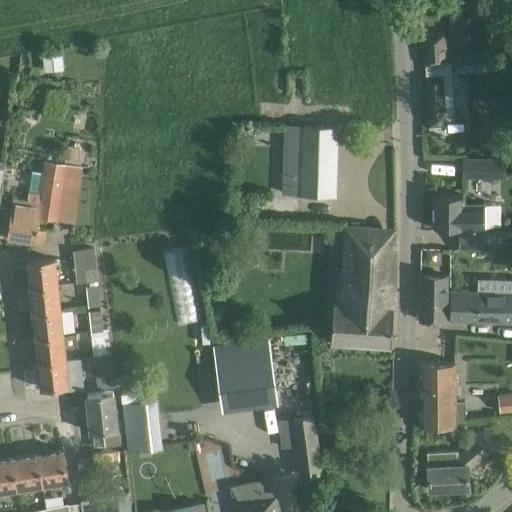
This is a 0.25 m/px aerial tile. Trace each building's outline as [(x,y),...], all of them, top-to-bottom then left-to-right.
[(449,16),(451,52),(486,50),(484,14),(449,16)] [(498,27),(511,27),(511,14),(498,15),(498,27)] [(446,63),(444,33),(422,35),(424,64),(429,64),(429,78),(425,78),(429,133),(467,131),(466,121),(454,121),(451,63),(446,63)] [(43,71),(64,69),(62,51),(41,53),(43,71)] [(283,123),(280,193),(336,195),(338,125),(283,123)] [(80,164),(82,149),(67,146),(64,162),(43,159),(39,193),(28,191),(27,200),(12,198),(7,235),(9,236),(8,240),(19,242),(20,237),(35,239),(39,216),(74,222),(83,165),(80,164)] [(496,157),(462,157),(462,178),(497,178),(496,157)] [(485,203),(464,203),(464,195),(432,195),(432,227),(494,228),(494,204),(485,204),(485,203)] [(511,229),(458,230),(458,250),(483,250),(483,243),(505,243),(505,237),(511,237),(511,229)] [(327,302),(333,303),(330,342),(390,345),(393,308),(396,239),(395,239),(395,244),(342,241),(340,265),(331,264),(327,302)] [(85,282),(97,281),(94,247),(73,250),(76,283),(85,282)] [(29,287),(57,284),(55,258),(26,261),(29,287)] [(420,275),(419,320),(446,321),(447,275),(420,275)] [(449,289),(449,322),(511,323),(511,277),(477,277),(477,290),(449,289)] [(97,281),(85,282),(87,307),(100,306),(97,281)] [(29,287),(32,312),(60,309),(57,284),(29,287)] [(60,309),(32,312),(34,337),(63,334),(60,309)] [(90,331),(106,330),(106,329),(103,329),(101,310),(88,311),(90,331)] [(106,330),(90,331),(93,356),(109,355),(106,330)] [(66,359),(64,347),(77,346),(76,333),(63,334),(34,337),(37,362),(81,358),(81,357),(66,359)] [(269,337),(213,345),(221,403),(277,395),(269,337)] [(97,389),(112,387),(109,355),(93,356),(97,389)] [(81,358),(37,362),(40,388),(68,385),(69,390),(84,388),(81,358)] [(419,362),(419,425),(455,425),(455,420),(464,420),(464,400),(455,400),(455,362),(419,362)] [(94,446),(118,443),(112,391),(89,394),(94,446)] [(511,393),(497,395),(499,412),(511,411),(511,393)] [(147,403),(123,405),(128,449),(152,447),(147,403)] [(299,476),(311,474),(321,473),(314,414),(292,417),(299,476)] [(467,470),(488,453),(477,438),(457,454),(457,451),(428,453),(428,466),(427,466),(428,489),(468,486),(467,470)] [(37,454),(42,484),(68,480),(63,450),(37,454)] [(37,454),(13,457),(17,488),(42,484),(37,454)] [(13,457),(0,459),(0,490),(17,488),(13,457)] [(235,511),(278,511),(271,478),(237,486),(241,503),(234,505),(235,511)] [(114,511),(112,497),(80,501),(81,511),(129,511),(130,511),(129,511),(114,511)] [(46,511),(69,511),(68,503),(46,508),(46,511)]
